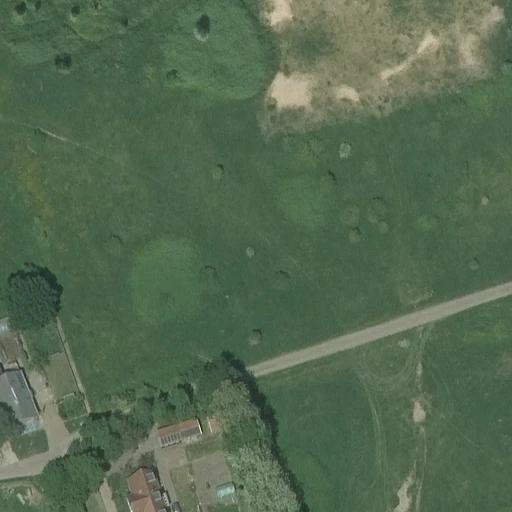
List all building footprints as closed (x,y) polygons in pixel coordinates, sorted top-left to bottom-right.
[(5,368),(0,369),(0,416),(6,433),(36,422),(19,377),(10,381),(5,368)] [(219,413),(204,417),(210,435),(225,431),(219,413)] [(177,429),(154,436),(160,451),(182,444),(177,429)] [(171,459),(156,462),(164,511),(171,511),(181,510),(171,459)] [(126,485),(131,499),(125,501),(128,511),(162,511),(151,476),(126,485)]
